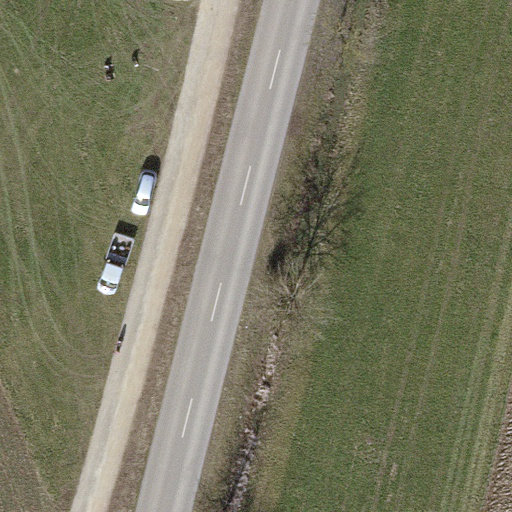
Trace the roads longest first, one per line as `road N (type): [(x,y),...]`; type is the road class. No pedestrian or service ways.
road 1 (track): [(66,511),(212,0)]
road 2 (tertiary): [(170,511),(294,0)]
